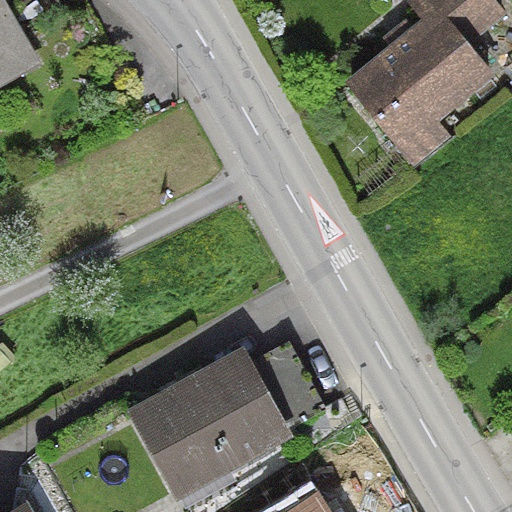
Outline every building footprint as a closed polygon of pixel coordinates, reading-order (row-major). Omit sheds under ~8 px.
[(0,0),(0,85),(41,62),(5,0),(0,0)] [(509,13),(497,0),(407,0),(408,0),(421,17),(343,81),(414,167),(452,136),(440,121),(496,75),(471,44),(509,13)] [(252,361),(243,345),(124,409),(174,502),(296,437),(290,427),(325,408),(289,341),(252,361)] [(333,511),(319,490),(282,511),(333,511)] [(34,511),(28,501),(8,511),(34,511)]
